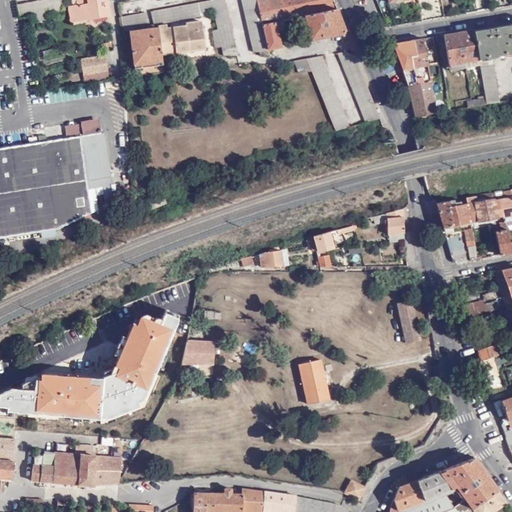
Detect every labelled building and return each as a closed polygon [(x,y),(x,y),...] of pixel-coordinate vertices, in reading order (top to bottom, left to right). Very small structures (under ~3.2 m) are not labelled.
[(30,17),(65,10),(62,0),(38,0),(17,4),(20,19),(30,17)] [(78,0),(79,5),(73,6),(76,22),(111,16),(107,0),(78,0)] [(206,0),(121,17),(124,30),(197,16),(197,14),(206,12),(213,49),(220,47),(222,57),(238,57),(226,0),(206,0)] [(258,56),(269,57),(268,49),(262,25),(256,0),(241,0),(253,52),(253,53),(257,52),(258,56)] [(256,0),(262,25),(274,22),(281,21),(297,17),(303,16),(336,9),(331,0),(256,0)] [(344,30),(336,9),(303,16),(309,41),(342,34),(344,30)] [(299,25),(297,17),(281,21),(283,30),(291,29),(291,26),(299,25)] [(158,28),(131,30),(136,75),(162,72),(161,56),(204,50),(200,22),(184,24),(184,26),(166,28),(166,25),(157,26),(158,28)] [(262,25),(268,49),(280,47),(274,22),(262,25)] [(486,104),(498,101),(491,55),(511,51),(511,26),(495,29),(495,26),(488,27),(489,30),(474,33),(480,66),(485,98),(486,104)] [(474,33),(474,30),(444,35),(451,72),(467,70),(467,68),(480,66),(474,33)] [(434,93),(424,39),(397,43),(394,48),(408,86),(416,116),(437,113),(437,110),(434,93)] [(97,51),(112,48),(111,42),(96,45),(97,51)] [(43,58),(56,55),(54,48),(41,51),(43,58)] [(367,123),(380,118),(355,58),(345,52),(338,53),(367,123)] [(107,57),(81,58),(82,82),(108,80),(107,57)] [(351,129),(320,57),(293,61),(299,75),(311,73),(337,134),(351,129)] [(451,107),(447,91),(434,93),(437,110),(451,107)] [(466,108),(486,104),(485,98),(465,102),(466,108)] [(201,113),(170,116),(171,129),(202,127),(201,113)] [(0,148),(0,238),(57,229),(117,200),(115,184),(112,184),(104,132),(0,148)] [(511,195),(511,190),(500,192),(493,193),(502,217),(503,218),(511,216),(511,195)] [(502,217),(493,193),(492,193),(492,199),(475,201),(475,196),(465,198),(466,203),(470,223),(502,217)] [(453,226),(470,223),(466,203),(450,205),(449,201),(436,203),(444,235),(454,233),(453,226)] [(404,233),(404,209),(387,214),(387,233),(388,233),(404,233)] [(381,224),(380,216),(373,218),(374,225),(381,224)] [(354,229),(353,225),(314,236),(317,251),(335,246),(334,242),(342,240),(341,235),(339,235),(338,233),(354,229)] [(477,260),(471,228),(464,230),(470,262),(477,260)] [(499,256),(511,254),(511,244),(507,231),(495,234),(499,256)] [(404,238),(404,233),(388,233),(389,242),(397,241),(397,239),(404,238)] [(456,237),(446,239),(452,262),(456,264),(466,262),(462,240),(457,241),(456,237)] [(283,264),(281,250),(262,253),(262,258),(259,258),(260,267),(283,264)] [(327,255),(317,257),(319,267),(322,267),(330,267),(327,255)] [(254,264),(251,256),(240,259),(242,267),(254,264)] [(505,303),(511,301),(511,268),(493,272),(505,303)] [(196,287),(198,277),(184,282),(186,290),(196,287)] [(405,344),(421,340),(412,300),(397,304),(405,344)] [(483,300),(465,304),(468,316),(486,312),(484,305),(483,300)] [(497,303),(484,305),(486,312),(498,309),(497,303)] [(181,316),(163,309),(148,341),(131,334),(115,369),(97,376),(43,372),(22,384),(22,394),(38,397),(35,417),(102,420),(145,404),(181,316)] [(213,343),(187,343),(184,354),(181,364),(213,364),(213,352),(213,343)] [(224,343),(213,343),(213,352),(224,352),(224,343)] [(494,357),(499,355),(495,344),(477,350),(480,362),(494,357)] [(484,377),(488,391),(502,387),(494,357),(480,362),(484,377)] [(330,400),(320,360),(298,365),(308,404),(330,400)] [(511,388),(490,397),(491,399),(501,396),(502,396),(511,392),(511,388)] [(511,420),(511,397),(493,404),(498,416),(505,413),(508,422),(511,420)] [(423,418),(432,415),(427,399),(419,402),(423,418)] [(14,439),(0,437),(0,445),(14,447),(14,439)] [(14,447),(0,445),(0,457),(14,459),(14,447)] [(76,445),(76,449),(76,453),(91,454),(92,451),(92,446),(76,445)] [(91,485),(119,483),(121,457),(95,455),(95,451),(92,451),(91,454),(76,453),(76,449),(70,449),(69,453),(51,451),(50,455),(43,454),(42,465),(32,464),(30,480),(91,485)] [(466,511),(470,510),(472,509),(497,491),(473,458),(445,469),(453,488),(457,487),(468,503),(463,507),(466,511)] [(0,489),(1,478),(13,478),(14,461),(0,459),(0,489)] [(391,500),(390,502),(398,508),(402,507),(441,492),(453,488),(445,469),(399,487),(391,500)] [(345,492),(358,499),(364,487),(351,480),(345,492)] [(348,511),(346,510),(340,506),(332,503),(296,495),(242,489),(242,493),(231,493),(231,488),(224,488),(224,492),(192,493),(191,511),(261,511),(262,504),(285,506),(284,511),(348,511)] [(474,511),(494,511),(507,504),(497,491),(472,509),(474,511)] [(455,511),(443,495),(403,509),(402,507),(398,508),(390,502),(389,507),(387,511),(455,511)] [(30,511),(41,511),(43,500),(26,499),(25,511),(30,511)] [(64,511),(65,501),(57,501),(56,511),(64,511)] [(98,511),(99,503),(84,503),(83,511),(98,511)] [(123,511),(124,504),(106,503),(104,511),(123,511)]
